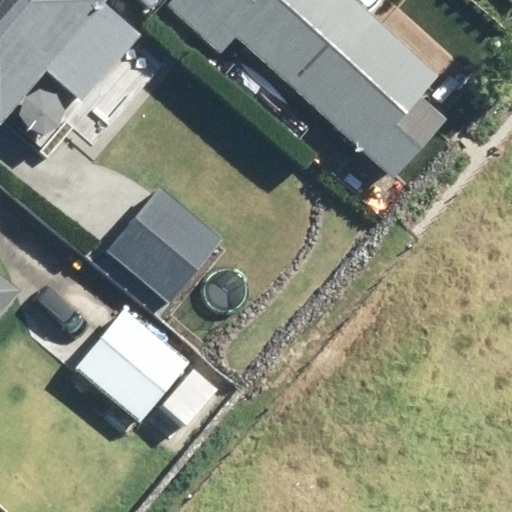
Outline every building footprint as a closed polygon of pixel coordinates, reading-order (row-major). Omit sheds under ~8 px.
[(82,96),(146,16),(125,0),(0,0),(0,114),(41,64),(82,96)] [(317,0),(168,0),(359,185),(431,110),(317,0)] [(226,256),(142,203),(106,259),(189,312),(226,256)] [(0,305),(15,287),(0,275),(0,305)] [(193,393),(101,316),(59,366),(151,443),(193,393)]
